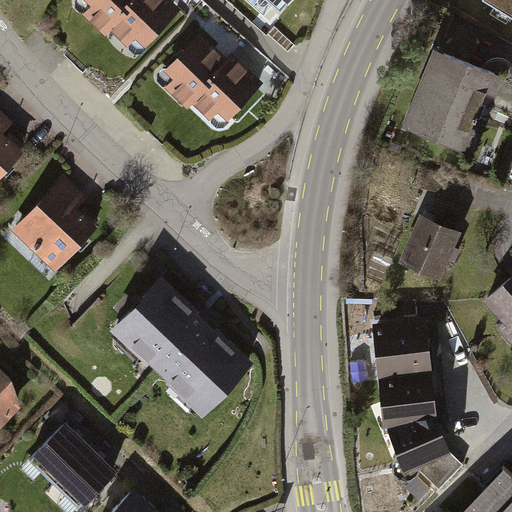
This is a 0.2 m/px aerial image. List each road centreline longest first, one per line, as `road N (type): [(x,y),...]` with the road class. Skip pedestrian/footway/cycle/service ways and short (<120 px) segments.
road 1 (secondary): [(387,0),(323,146),(309,285)]
road 2 (residential): [(169,210),(253,147),(290,106),(332,0)]
road 3 (residential): [(169,210),(0,34)]
road 4 (secondary): [(309,285),(322,511)]
road 5 (residential): [(309,285),(262,278),(228,261),(169,210)]
